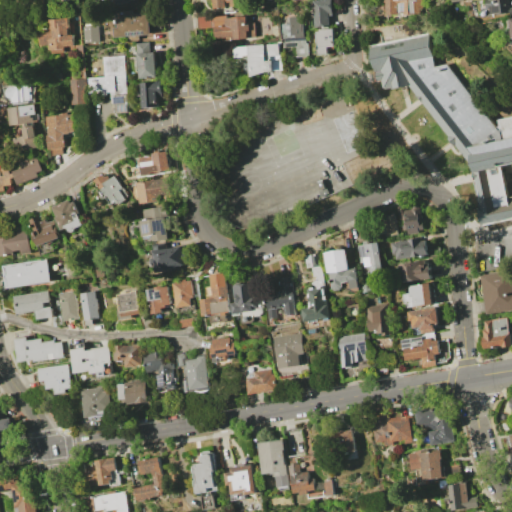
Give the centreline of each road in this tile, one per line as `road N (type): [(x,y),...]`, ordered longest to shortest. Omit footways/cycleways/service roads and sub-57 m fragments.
road 1 (tertiary): [(0,454),(511,370)]
road 2 (residential): [(446,202),(457,233),(466,362),(483,449),(511,501)]
road 3 (residential): [(218,245),(237,252),(277,245),(396,191),(424,190),(446,202)]
road 4 (residential): [(188,118),(350,65),(350,0)]
road 5 (residential): [(0,209),(39,196),(113,145),(188,118)]
road 6 (residential): [(0,318),(70,334),(190,338)]
road 7 (tertiary): [(0,359),(53,446),(63,511)]
road 8 (residential): [(188,118),(197,210),(218,245)]
